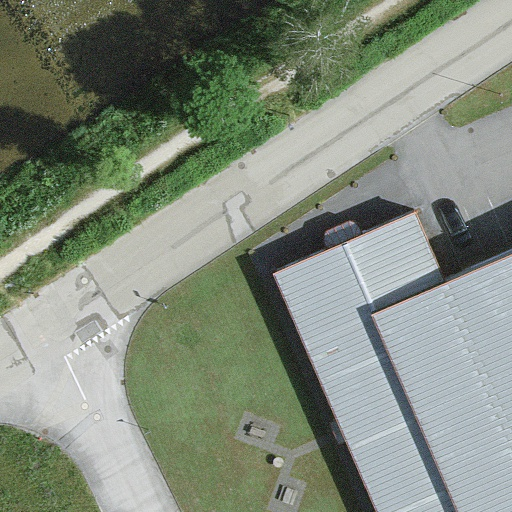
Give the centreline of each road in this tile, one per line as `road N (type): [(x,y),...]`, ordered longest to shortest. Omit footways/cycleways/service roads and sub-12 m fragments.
road 1 (unclassified): [(511,19),(0,356)]
road 2 (track): [(0,262),(390,0)]
